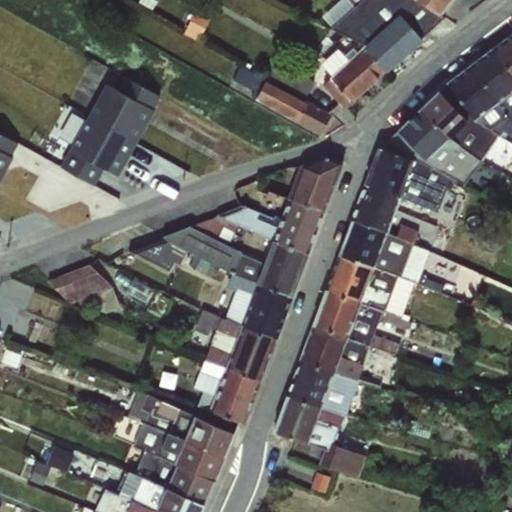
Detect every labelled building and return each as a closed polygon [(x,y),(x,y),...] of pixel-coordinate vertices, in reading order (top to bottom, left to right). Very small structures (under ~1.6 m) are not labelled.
[(404,55),(358,4),(344,16),(339,12),(343,8),(337,2),(324,15),(320,12),(324,6),(316,0),(305,0),(298,12),(332,29),(338,23),(356,44),(386,71),(404,55)] [(440,15),(413,0),(363,0),(358,4),(404,55),(444,18),(440,15)] [(451,0),(413,0),(440,15),(451,0)] [(511,34),(490,51),(511,78),(511,34)] [(386,71),(356,44),(344,55),(347,61),(322,84),(343,108),(352,101),(386,71)] [(511,78),(490,51),(472,65),(511,119),(511,78)] [(267,79),(239,65),(232,79),(252,90),(250,95),(297,120),(297,123),(319,135),(332,112),(308,100),(307,102),(304,100),(314,80),(277,60),(267,79)] [(511,119),(472,65),(447,83),(473,119),(501,135),(505,132),(511,135),(511,119)] [(111,164),(127,172),(169,92),(122,68),(93,123),(81,117),(73,133),(82,137),(69,162),(103,180),(111,164)] [(473,119),(447,83),(440,90),(419,109),(450,138),(480,160),(486,164),(504,137),(501,135),(473,119)] [(381,148),(455,180),(463,185),(480,160),(450,138),(419,109),(399,129),(381,148)] [(0,192),(24,136),(0,125),(0,192)] [(455,180),(381,148),(368,185),(431,208),(436,195),(409,186),(407,193),(402,191),(407,176),(417,183),(421,179),(438,189),(440,186),(451,191),(455,180)] [(302,164),(291,199),(324,210),(343,163),(325,155),(302,164)] [(223,215),(274,239),(307,253),(324,210),(291,199),(268,191),(277,170),(262,176),(255,192),(266,196),(265,198),(287,206),(282,221),(246,205),(223,215)] [(354,220),(387,232),(399,201),(404,203),(402,207),(427,216),(431,208),(368,185),(354,220)] [(188,250),(232,274),(292,297),(307,253),(274,239),(265,262),(229,244),(238,227),(217,214),(128,249),(170,270),(174,262),(179,264),(188,250)] [(341,255),(413,282),(417,282),(428,250),(413,245),(418,231),(400,224),(396,236),(387,232),(354,220),(341,255)] [(329,289),(381,310),(383,303),(371,299),(378,278),(393,284),(392,285),(410,292),(413,282),(341,255),(329,289)] [(104,260),(59,273),(66,299),(111,287),(104,260)] [(236,286),(232,298),(284,317),(292,297),(232,274),(228,282),(236,286)] [(315,325),(369,345),(378,320),(400,328),(404,318),(381,310),(329,289),(315,325)] [(232,298),(224,317),(276,339),(284,317),(232,298)] [(210,345),(204,359),(259,382),(276,339),(224,317),(221,316),(216,330),(236,337),(230,353),(210,345)] [(369,345),(315,325),(301,361),(357,380),(369,345)] [(243,423),(259,382),(204,359),(192,388),(203,393),(197,409),(243,423)] [(289,395),(345,414),(357,380),(301,361),(289,395)] [(130,416),(141,421),(224,456),(234,432),(142,392),(130,416)] [(345,414),(289,395),(275,432),(308,443),(325,449),(320,464),(359,475),(362,468),(370,442),(353,436),(352,440),(347,439),(347,437),(338,434),(345,414)] [(214,479),(224,456),(141,421),(137,432),(151,438),(146,450),(214,479)] [(144,449),(135,473),(204,502),(214,479),(146,450),(144,449)] [(119,488),(117,493),(157,511),(199,511),(204,502),(135,473),(124,468),(116,487),(119,488)] [(94,511),(95,511),(157,511),(117,493),(105,488),(94,511)]
